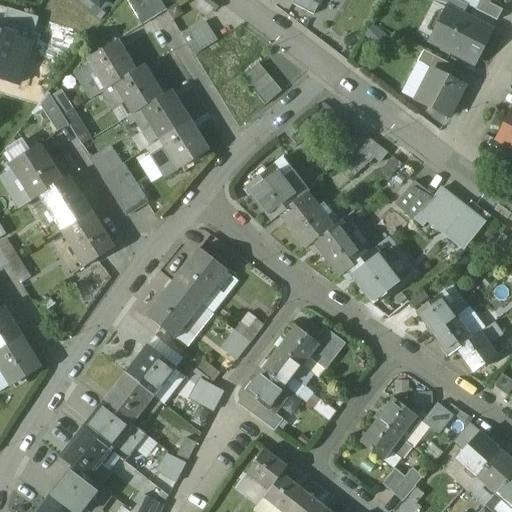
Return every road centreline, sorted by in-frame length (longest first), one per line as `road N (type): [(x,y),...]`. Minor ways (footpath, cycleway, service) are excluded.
road 1 (residential): [(450,165),(322,73)]
road 2 (residential): [(64,138),(144,263)]
road 3 (residential): [(163,24),(236,150)]
road 4 (residential): [(392,352),(511,430)]
road 5 (residential): [(196,199),(305,289)]
road 6 (residential): [(313,464),(392,352)]
road 7 (residential): [(225,400),(305,289)]
road 8 (residential): [(64,372),(144,263)]
road 9 (residential): [(511,50),(450,165)]
road 10 (residential): [(174,511),(225,400)]
road 11 (residential): [(0,269),(64,372)]
